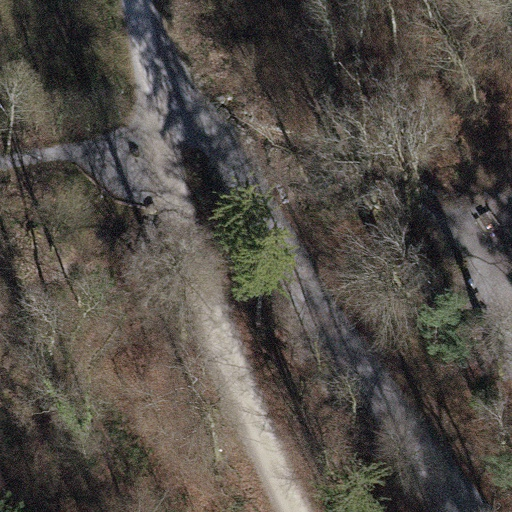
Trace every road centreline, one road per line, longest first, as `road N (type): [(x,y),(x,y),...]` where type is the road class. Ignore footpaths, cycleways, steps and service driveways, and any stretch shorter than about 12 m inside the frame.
road 1 (track): [(181,121),(219,140),(401,417),(481,511)]
road 2 (track): [(181,121),(172,173),(207,296),(302,511)]
road 3 (track): [(143,0),(181,121)]
